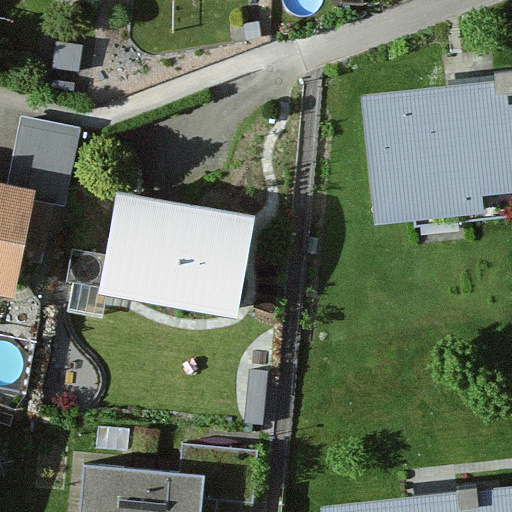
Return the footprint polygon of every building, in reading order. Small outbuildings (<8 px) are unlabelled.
[(511,85),(372,102),(386,229),(511,214),(511,85)] [(0,183),(0,298),(17,303),(41,193),(7,185),(0,183)] [(264,214),(127,187),(105,298),(242,325),(264,214)] [(182,484),(85,477),(82,511),(217,511),(217,508),(254,510),(258,456),(184,450),(182,484)] [(511,511),(511,478),(326,501),(327,511),(511,511)]
